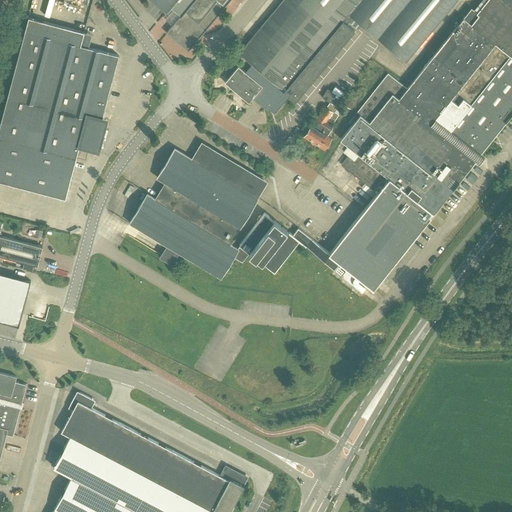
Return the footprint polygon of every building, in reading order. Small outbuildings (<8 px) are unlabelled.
[(172,264),(179,252),(221,278),(234,256),(242,262),(249,252),(262,263),(274,272),(299,241),(313,251),(324,260),(334,267),(339,261),(351,271),(355,274),(359,278),(373,289),(431,217),(430,215),(432,212),(434,213),(476,159),(480,162),(484,156),(485,154),(482,152),(511,114),(511,0),(485,0),(478,10),(472,5),(463,17),(407,87),(400,81),(388,71),(348,122),(352,125),(341,139),(342,140),(345,142),(349,145),(343,152),(344,152),(345,153),(347,155),(341,163),(377,192),(364,209),(330,253),(299,227),(293,234),(288,230),(274,220),(265,212),(239,245),(240,245),(238,248),(230,244),(258,198),(259,197),(268,181),(202,141),(192,157),(175,147),(157,176),(164,181),(197,200),(187,215),(155,196),(148,192),(130,223),(166,244),(160,254),(159,256),(172,264)] [(188,51),(230,0),(152,0),(166,12),(171,6),(181,14),(166,33),(188,51)] [(282,0),(247,43),(239,52),(253,64),(246,72),(238,66),(225,82),(242,97),(249,102),(253,97),(256,98),(274,114),(290,95),(292,97),(296,101),(355,30),(344,21),(350,14),(406,61),(456,0),(282,0)] [(108,115),(103,114),(119,53),(89,44),(92,33),(84,31),(84,29),(28,15),(0,121),(0,178),(65,196),(79,144),(100,149),(108,115)] [(328,89),(322,97),(330,102),(337,107),(339,104),(346,93),(335,86),(332,91),(328,89)] [(353,104),(357,97),(354,94),(349,102),(353,104)] [(333,109),(328,118),(334,122),(339,113),(338,112),(342,106),(339,104),(335,111),(333,109)] [(311,125),(304,136),(314,143),(320,133),(327,121),(327,120),(328,118),(333,109),(330,107),(325,105),(319,116),(317,115),(311,125)] [(320,133),(314,143),(324,149),(332,138),(328,136),(334,125),(327,121),(320,133)] [(341,183),(349,189),(355,180),(348,174),(341,183)] [(187,215),(197,200),(164,181),(155,196),(187,215)] [(0,256),(38,266),(43,247),(0,235),(0,229),(2,221),(0,220),(0,256)] [(0,272),(0,320),(19,326),(31,281),(0,272)] [(13,436),(24,396),(27,384),(15,381),(17,376),(0,371),(0,458),(7,434),(13,436)] [(69,407),(73,410),(61,431),(70,436),(54,467),(71,476),(52,511),(230,511),(249,477),(225,464),(220,475),(92,407),(96,400),(77,390),(69,407)]
